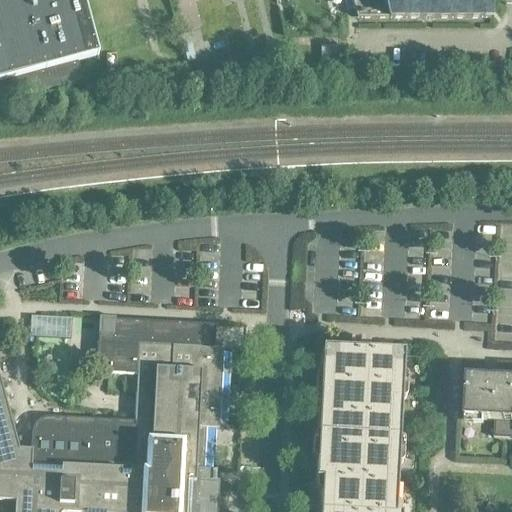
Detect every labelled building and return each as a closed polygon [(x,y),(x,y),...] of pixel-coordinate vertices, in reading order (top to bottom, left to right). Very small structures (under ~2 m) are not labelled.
[(97,58),(81,0),(0,0),(0,94),(36,85),(39,94),(82,82),(77,63),(97,58)] [(350,0),(356,20),(490,20),(490,0),(350,0)] [(195,62),(187,34),(179,36),(186,64),(195,62)] [(31,336),(73,337),(73,317),(31,316),(31,336)] [(0,511),(209,511),(210,510),(214,510),(215,498),(210,498),(211,485),(215,485),(216,472),(203,471),(205,430),(218,430),(222,350),(192,349),(192,341),(202,341),(202,340),(198,339),(199,328),(208,328),(208,327),(203,326),(115,322),(115,319),(98,319),(97,336),(101,336),(101,343),(97,343),(95,374),(136,376),(134,427),(114,426),(114,423),(107,422),(107,425),(50,422),(50,419),(47,419),(44,420),(41,420),(38,422),(37,423),(35,425),(34,426),(33,428),(32,430),(32,431),(31,433),(31,434),(30,453),(18,453),(0,386),(0,511)] [(394,511),(397,467),(394,467),(395,456),(397,456),(397,454),(395,454),(395,443),(398,443),(400,403),(398,403),(398,391),(401,392),(401,390),(398,389),(399,378),(401,378),(402,357),(321,353),(320,374),(322,374),(322,385),(319,385),(319,387),(321,387),(321,398),(319,398),(316,439),(319,439),(318,450),(316,450),(316,452),(318,452),(317,463),(315,463),(314,484),(320,485),(318,511),(394,511)] [(511,440),(511,363),(498,363),(497,372),(485,372),(485,379),(467,379),(465,421),(495,422),(494,439),(511,440)]
